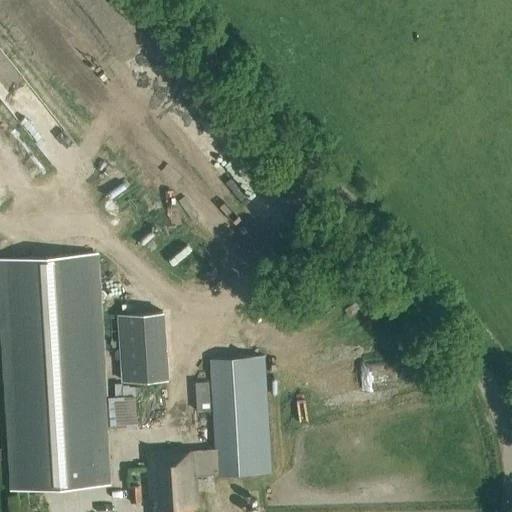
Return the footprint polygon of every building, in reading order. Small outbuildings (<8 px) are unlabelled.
[(103,206),(131,186),(123,176),(96,196),(103,206)] [(0,328),(11,490),(111,483),(95,253),(0,259),(0,328)] [(116,305),(119,380),(163,378),(160,303),(116,305)] [(193,511),(193,508),(198,508),(196,476),(261,473),(254,357),(209,359),(214,449),(146,453),(150,511),(155,510),(154,511),(193,511)] [(130,503),(141,502),(140,485),(128,486),(130,503)]
